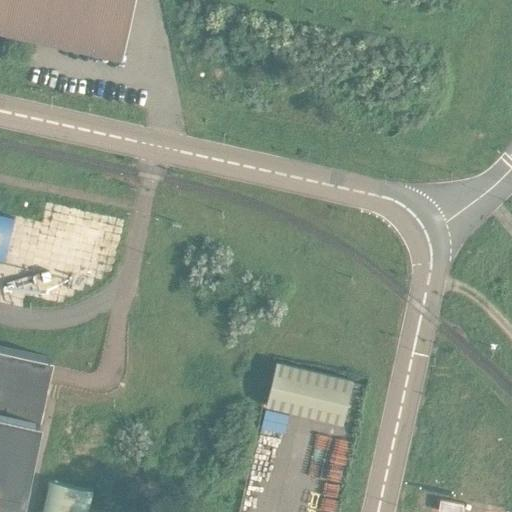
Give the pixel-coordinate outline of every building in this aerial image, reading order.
[(0,0),(0,15),(66,30),(68,20),(71,21),(69,29),(77,31),(80,23),(86,24),(92,24),(99,24),(105,24),(111,22),(109,13),(115,12),(122,9),(115,7),(116,0),(0,0)] [(0,258),(4,260),(14,215),(0,212),(0,258)] [(0,511),(17,511),(41,404),(44,391),(46,382),(50,365),(51,358),(0,346),(0,511)] [(342,423),(352,379),(273,362),(264,406),(342,423)] [(40,511),(87,511),(94,488),(49,477),(40,511)]
